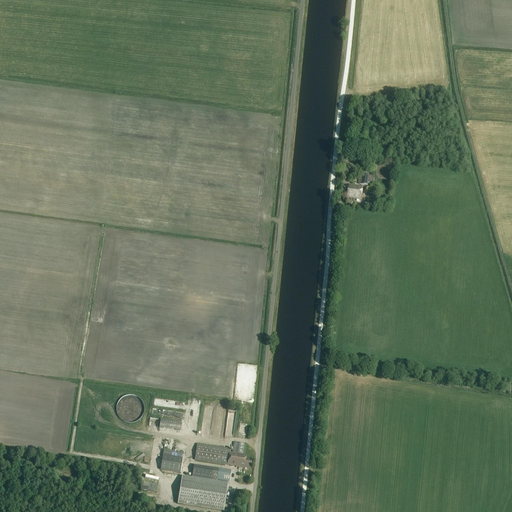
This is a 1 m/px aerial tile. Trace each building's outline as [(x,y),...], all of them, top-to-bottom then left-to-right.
[(360,175),(359,185),(370,186),(371,176),(360,175)] [(361,200),(362,188),(344,186),(344,192),(348,192),(347,198),(361,200)] [(118,417),(121,419),(124,422),(127,423),(131,423),(135,422),(138,421),(141,418),(143,415),(144,411),(144,408),(144,404),(142,401),(139,398),(136,396),(133,395),(129,395),(126,395),(122,397),(120,399),(117,402),(116,406),(116,410),(117,413),(118,417)] [(159,428),(180,431),(181,422),(161,419),(159,428)] [(232,453),(229,453),(230,452),(228,452),(228,449),(197,444),(195,460),(227,465),(250,469),(251,459),(246,459),(246,455),(243,454),(245,444),(234,443),(232,453)] [(160,470),(180,473),(183,453),(163,450),(160,470)] [(177,505),(223,511),(228,484),(229,484),(231,471),(193,465),(191,478),(182,476),(177,505)] [(140,490),(156,493),(157,485),(142,482),(140,490)]
